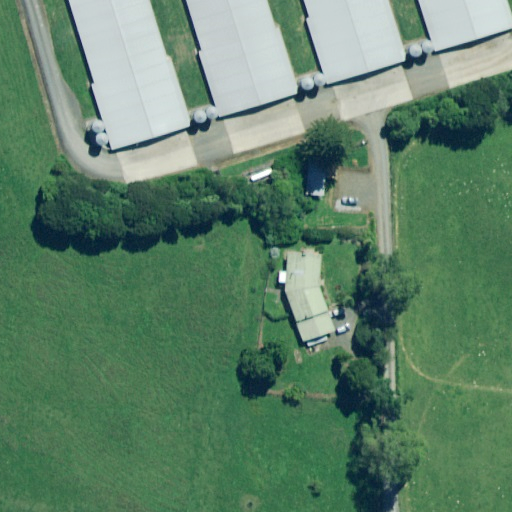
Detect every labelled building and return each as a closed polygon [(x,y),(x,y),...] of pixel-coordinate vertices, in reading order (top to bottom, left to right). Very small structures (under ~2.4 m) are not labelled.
[(79,0),(131,161),(199,140),(154,0),(79,0)] [(188,0),(225,122),(300,100),(270,0),(188,0)] [(307,0),(337,95),(415,71),(392,0),(307,0)] [(426,0),(446,65),(511,44),(511,6),(510,0),(426,0)] [(319,74),(297,80),(300,92),(322,86),(319,74)] [(213,105),(193,111),(197,124),(217,118),(213,105)] [(100,121),(89,124),(97,148),(107,145),(100,121)] [(323,166),(306,165),(304,195),(321,196),(323,166)] [(287,301),(282,303),(287,312),(290,310),(301,340),(304,339),(307,346),(324,339),(322,335),(332,331),(317,290),(318,250),(302,249),(302,253),(286,252),(285,272),(278,271),(278,283),(284,284),(284,293),(287,301)]
